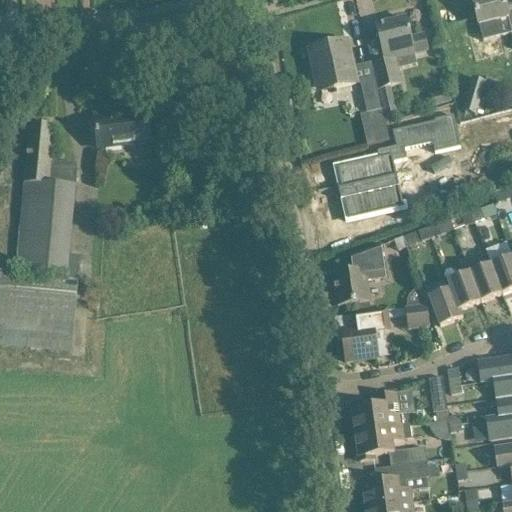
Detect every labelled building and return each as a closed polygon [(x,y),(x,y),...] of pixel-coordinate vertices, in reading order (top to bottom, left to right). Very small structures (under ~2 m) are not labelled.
[(503,0),(488,0),(473,4),(480,30),(468,33),(475,61),(511,51),(511,28),(503,0)] [(384,63),(373,66),(388,118),(398,115),(391,88),(400,86),(394,63),(415,58),(429,54),(424,36),(411,39),(406,21),(376,28),(384,63)] [(355,86),(346,44),(311,52),(318,82),(326,80),(329,92),(355,86)] [(475,117),(485,85),(474,81),(464,113),(475,117)] [(368,115),(382,112),(375,82),(361,85),(368,115)] [(429,95),(432,108),(451,103),(447,91),(429,95)] [(382,112),(368,115),(375,147),(389,143),(382,112)] [(150,144),(147,115),(111,120),(111,116),(95,118),(99,151),(150,144)] [(382,165),(334,177),(346,231),(354,229),(357,242),(375,237),(373,225),(408,216),(397,175),(414,170),(411,159),(447,152),(450,159),(464,155),(453,117),(394,131),(400,149),(382,157),(382,165)] [(67,276),(75,193),(76,173),(75,165),(51,163),(54,127),(30,125),(17,271),(67,276)] [(498,206),(511,200),(511,191),(511,188),(494,194),(498,206)] [(476,225),(485,222),(480,209),(471,213),(476,225)] [(454,233),(476,225),(471,213),(450,221),(454,233)] [(433,241),(454,233),(450,221),(429,229),(433,241)] [(408,251),(433,241),(429,229),(403,239),(408,251)] [(338,309),(358,306),(370,305),(367,281),(386,279),(382,247),(351,258),(353,274),(334,277),(338,309)] [(503,298),(511,294),(511,259),(492,268),(503,298)] [(470,275),(481,306),(503,298),(492,268),(470,275)] [(0,272),(0,347),(72,354),(73,337),(78,280),(1,273),(0,272)] [(462,321),(463,321),(460,313),(481,306),(470,275),(449,283),(462,321)] [(429,298),(433,310),(440,329),(462,321),(451,290),(441,294),(429,298)] [(408,331),(429,329),(427,307),(408,309),(406,309),(408,331)] [(346,365),(378,361),(375,335),(390,333),(387,313),(356,317),(358,331),(341,333),(346,365)] [(511,359),(478,365),(480,385),(494,383),(511,380),(511,359)] [(447,409),(443,379),(429,381),(433,415),(436,415),(437,424),(450,423),(449,420),(448,409),(447,409)] [(496,402),(511,399),(511,380),(494,383),(496,402)] [(451,389),(459,388),(458,381),(449,382),(451,389)] [(452,397),(461,396),(459,388),(451,389),(452,397)] [(400,416),(398,407),(397,396),(373,400),(374,409),(367,411),(366,406),(352,408),(356,436),(410,428),(409,415),(400,416)] [(499,420),(511,418),(511,399),(496,402),(499,420)] [(477,444),(490,443),(511,439),(511,418),(499,420),(487,422),(487,425),(475,426),(477,444)] [(452,436),(463,434),(462,424),(450,426),(452,436)] [(410,428),(356,436),(360,464),(375,462),(374,457),(394,454),(392,443),(412,441),(410,428)] [(511,447),(495,450),(498,470),(511,468),(511,447)] [(412,466),(428,464),(426,450),(410,452),(412,466)] [(440,480),(438,463),(428,464),(412,466),(391,469),(393,484),(377,486),(377,482),(363,484),(367,511),(413,504),(412,491),(400,493),(398,483),(430,479),(431,481),(440,480)] [(455,468),(456,477),(467,476),(466,467),(461,467),(455,468)] [(458,484),(468,483),(467,476),(456,477),(458,484)] [(467,511),(478,511),(477,503),(466,505),(467,511)]
